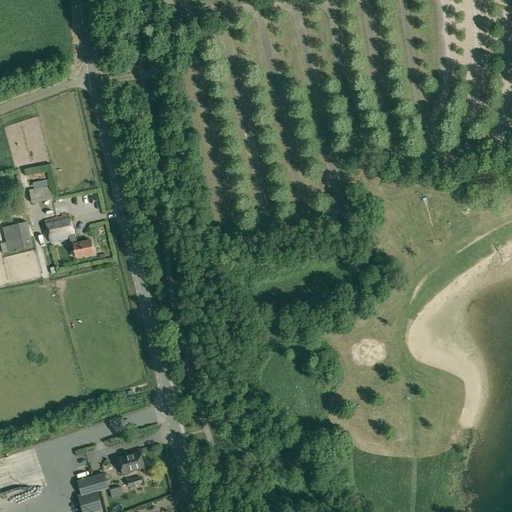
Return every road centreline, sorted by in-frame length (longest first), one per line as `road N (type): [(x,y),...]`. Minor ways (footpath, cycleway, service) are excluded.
road 1 (tertiary): [(196,511),(82,0)]
road 2 (unknown): [(169,402),(66,440),(56,455),(60,485),(37,511)]
